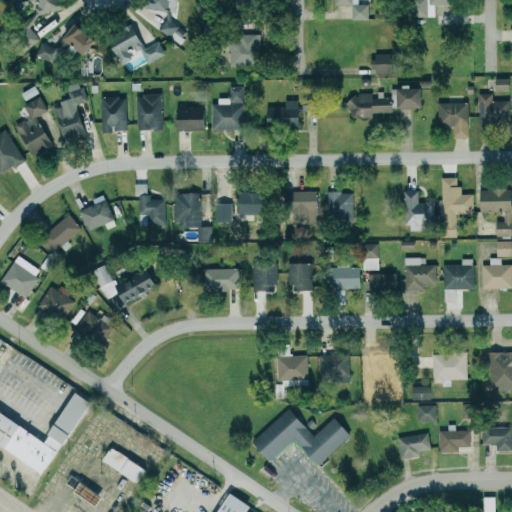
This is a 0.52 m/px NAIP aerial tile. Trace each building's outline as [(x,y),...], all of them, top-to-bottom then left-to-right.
[(29,0),(30,0),(31,0),(36,0),(41,26),(66,22),(62,0),(29,0)] [(178,0),(150,0),(150,9),(165,10),(163,32),(175,33),(178,0)] [(410,0),(411,17),(433,16),(433,5),(447,4),(446,0),(410,0)] [(366,19),(366,4),(349,4),(349,19),(366,19)] [(101,41),(78,23),(67,37),(89,55),(101,41)] [(166,54),(159,40),(146,47),(136,26),(110,40),(123,63),(134,58),(131,52),(140,48),(148,63),(166,54)] [(231,64),(261,64),(261,34),(232,33),(231,64)] [(59,50),(42,42),(36,54),(54,62),(59,50)] [(508,78),(491,77),(491,90),(508,90),(508,78)] [(54,104),(65,140),(88,133),(78,103),(88,100),(81,81),(68,85),(72,99),(54,104)] [(213,130),(247,129),(245,86),(231,86),(231,97),(220,97),(220,103),(212,103),(213,130)] [(416,108),(415,87),(390,87),(391,108),(416,108)] [(370,93),(350,94),(351,115),(387,115),(387,98),(370,98),(370,93)] [(508,120),(507,100),(490,100),(490,93),(476,93),(477,121),(508,120)] [(137,95),(138,130),(164,129),(163,94),(137,95)] [(25,104),(32,117),(17,124),(34,156),(55,144),(39,115),(48,110),(41,96),(25,104)] [(128,130),(127,96),(102,97),(103,133),(115,132),(115,130),(128,130)] [(301,111),(312,111),(313,98),(302,97),(301,111)] [(287,106),(268,106),(269,127),(302,126),(301,99),(287,100),(287,106)] [(465,102),(434,103),(435,126),(450,125),(450,137),(466,137),(465,102)] [(209,106),(179,106),(179,130),(210,130),(209,106)] [(26,160),(8,128),(0,132),(0,171),(1,174),(26,160)] [(140,224),(167,224),(168,198),(149,198),(150,183),(146,183),(146,190),(140,190),(140,224)] [(492,235),(509,235),(509,188),(476,188),(476,211),(502,211),(502,221),(492,221),(492,235)] [(439,189),(439,214),(470,213),(470,194),(456,194),(456,189),(439,189)] [(318,190),(296,191),(296,223),(319,222),(318,190)] [(432,201),(415,201),(415,190),(400,190),(401,224),(433,223),(432,201)] [(341,223),(355,223),(354,191),(328,192),(329,217),(341,217),(341,223)] [(203,226),(202,192),(175,193),(176,226),(203,226)] [(93,198),(95,203),(80,210),(89,230),(106,223),(109,229),(118,224),(104,194),(93,198)] [(44,238),(56,252),(83,227),(70,214),(44,238)] [(452,237),(452,222),(438,221),(438,236),(452,237)] [(493,256),(509,256),(509,240),(492,240),(493,256)] [(379,269),(380,243),(365,243),(364,269),(379,269)] [(44,271),(19,255),(2,280),(26,297),(44,271)] [(404,289),(421,289),(421,284),(434,283),(434,264),(424,264),(424,257),(403,257),(404,289)] [(479,288),(510,288),(509,264),(498,264),(498,257),(487,257),(487,264),(479,264),(479,288)] [(441,264),(441,289),(471,288),(471,258),(459,259),(459,264),(441,264)] [(332,288),(362,289),(362,267),(346,266),(347,261),(338,260),(338,267),(333,267),(332,288)] [(254,262),(253,290),(278,290),(279,263),(254,262)] [(291,291),(320,290),(319,262),(291,263),(291,291)] [(205,288),(237,290),(239,269),(206,267),(205,288)] [(119,282),(128,302),(160,289),(152,269),(119,282)] [(369,291),(396,291),(396,273),(369,272),(369,291)] [(65,320),(77,301),(52,285),(40,304),(65,320)] [(77,329),(104,345),(115,327),(88,311),(77,329)] [(448,378),(465,378),(464,351),(429,352),(430,382),(440,381),(440,385),(448,385),(448,378)] [(511,351),(484,352),(485,376),(477,376),(477,390),(511,389),(511,351)] [(346,371),(345,353),(316,354),(317,372),(346,371)] [(274,378),(305,377),(305,354),(273,356),(274,378)] [(427,399),(427,386),(409,385),(409,398),(427,399)] [(416,419),(434,419),(434,404),(416,404),(416,419)] [(313,465),(347,435),(330,416),(310,435),(285,407),(247,442),(265,461),(289,438),(313,465)] [(509,450),(508,425),(478,426),(478,444),(493,443),(493,450),(509,450)] [(436,430),(436,452),(455,451),(455,446),(467,445),(467,429),(436,430)] [(395,435),(397,453),(428,450),(426,432),(395,435)] [(142,468),(105,446),(97,460),(134,482),(142,468)] [(62,482),(71,486),(74,478),(66,474),(62,482)] [(68,491),(90,503),(96,494),(74,481),(68,491)] [(243,511),(242,511),(245,505),(224,491),(210,511),(243,511)] [(490,511),(491,496),(480,496),(479,511),(490,511)]
